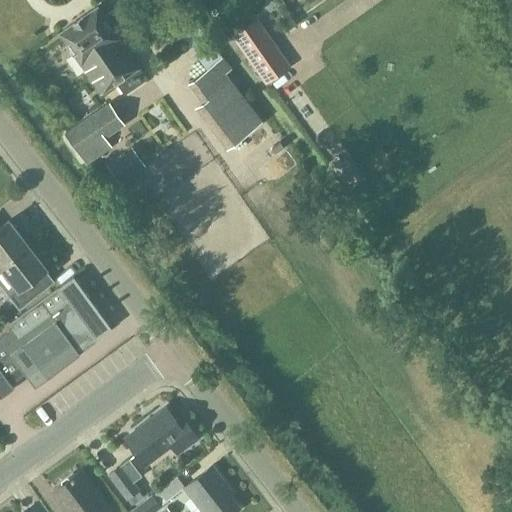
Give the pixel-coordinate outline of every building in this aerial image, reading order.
[(147,79),(139,68),(111,28),(123,20),(116,9),(104,17),(98,8),(60,33),(102,94),(117,83),(124,94),(147,79)] [(263,26),(238,43),(244,52),(266,84),(291,66),(263,26)] [(203,103),(196,108),(228,149),(263,122),(231,81),(203,103)] [(66,135),(87,165),(111,148),(104,139),(123,125),(108,104),(66,135)] [(132,147),(107,164),(121,184),(146,167),(132,147)] [(0,265),(27,245),(9,222),(1,228),(0,227),(0,265)] [(46,268),(27,245),(0,265),(0,281),(19,307),(48,284),(40,273),(46,268)] [(76,349),(93,335),(94,335),(96,339),(111,328),(74,276),(10,323),(13,328),(0,336),(0,397),(14,388),(11,384),(25,373),(35,387),(80,354),(76,349)] [(126,438),(145,464),(171,445),(177,453),(197,438),(182,417),(177,421),(166,408),(126,438)] [(107,475),(127,500),(140,490),(121,464),(107,475)] [(212,466),(184,488),(202,511),(233,511),(240,507),(229,494),(232,492),(212,466)] [(81,470),(54,490),(70,511),(108,511),(110,511),(81,470)] [(152,495),(129,511),(156,511),(162,508),(160,506),(184,487),(177,477),(153,496),(152,495)]
